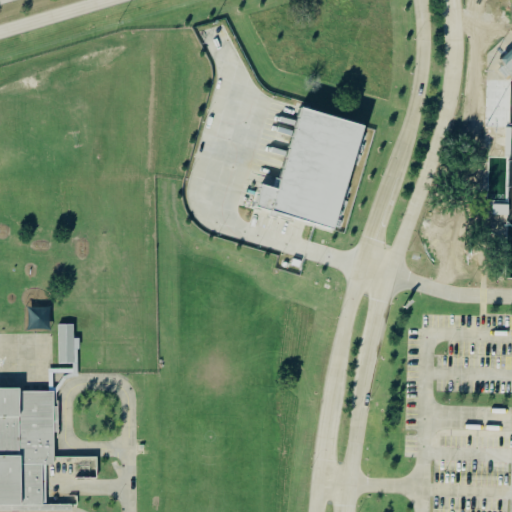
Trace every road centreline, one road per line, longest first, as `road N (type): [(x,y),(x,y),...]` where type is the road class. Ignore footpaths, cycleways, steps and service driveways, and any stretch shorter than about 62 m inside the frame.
road 1 (residential): [(348,511),(391,275),(452,98),(452,0)]
road 2 (residential): [(420,0),(419,91),(336,361),(315,511)]
